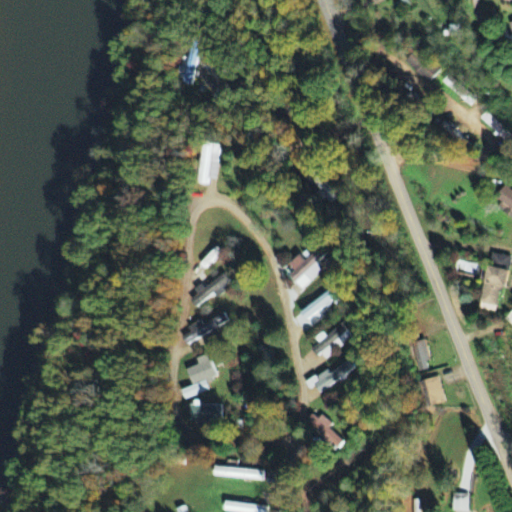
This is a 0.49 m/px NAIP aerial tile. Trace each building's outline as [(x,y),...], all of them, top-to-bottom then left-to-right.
[(180,69),(178,84),(195,86),(200,45),(192,44),(188,70),(180,69)] [(428,85),(439,73),(415,51),(404,64),(428,85)] [(480,119),(505,146),(511,139),(511,138),(488,112),(480,119)] [(215,181),(221,145),(204,143),(198,184),(208,186),(209,180),(215,181)] [(496,203),(511,211),(511,194),(502,190),(496,203)] [(294,272),(289,277),(302,292),(324,273),(316,265),(327,255),(321,248),(305,263),(300,257),(289,266),(294,272)] [(511,258),(492,254),(489,266),(508,271),(511,258)] [(497,315),(506,271),(482,267),(479,281),(484,281),(478,311),(497,315)] [(195,308),(215,295),(216,297),(232,286),(224,274),(196,293),(198,296),(190,301),(195,308)] [(340,298),(334,289),(299,314),(305,322),(340,298)] [(182,338),(187,346),(229,324),(224,314),(203,325),(201,321),(188,328),(191,333),(182,338)] [(357,338),(348,323),(325,336),(324,333),(315,339),(319,346),(311,350),(318,361),(357,338)] [(430,370),(422,341),(409,345),(417,373),(430,370)] [(185,400),(209,392),(206,382),(216,378),(208,355),(196,360),(199,366),(186,370),(192,387),(182,391),(185,400)] [(319,394),(355,372),(349,363),(330,375),(327,371),(305,384),(310,391),(315,388),(319,394)] [(419,383),(427,409),(446,403),(438,377),(419,383)] [(222,423),(222,406),(190,406),(190,424),(222,423)] [(345,441),(329,431),(332,425),(314,414),(305,427),(341,448),(345,441)] [(263,471),(214,468),(213,479),(263,481),(263,471)] [(452,511),(467,511),(468,496),(453,495),(452,511)] [(265,511),(266,506),(224,503),(223,511),(265,511)]
